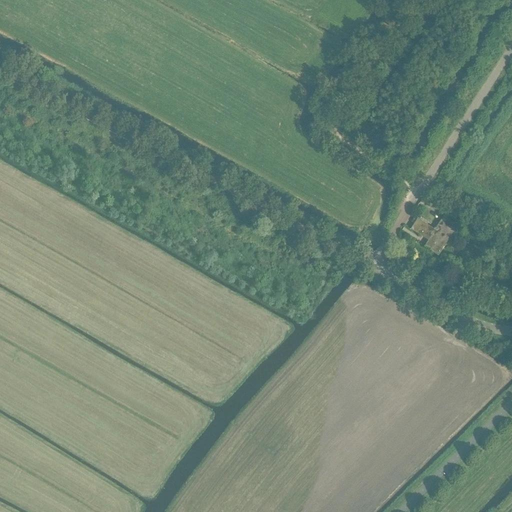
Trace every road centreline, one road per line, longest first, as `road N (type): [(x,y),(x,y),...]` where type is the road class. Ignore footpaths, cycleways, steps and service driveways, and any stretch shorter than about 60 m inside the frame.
road 1 (residential): [(372,268),(511,48)]
road 2 (unclassified): [(511,331),(469,321),(372,268)]
